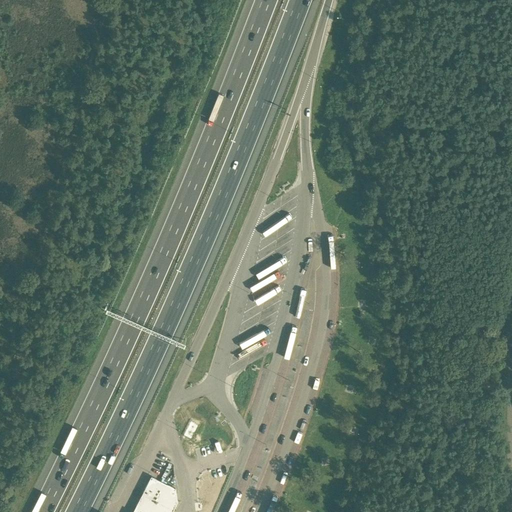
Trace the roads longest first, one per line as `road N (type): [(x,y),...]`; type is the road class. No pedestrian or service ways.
road 1 (motorway): [(266,0),(152,279),(41,511)]
road 2 (motorway): [(76,511),(180,291),(299,0)]
road 3 (unclassified): [(511,372),(511,511)]
